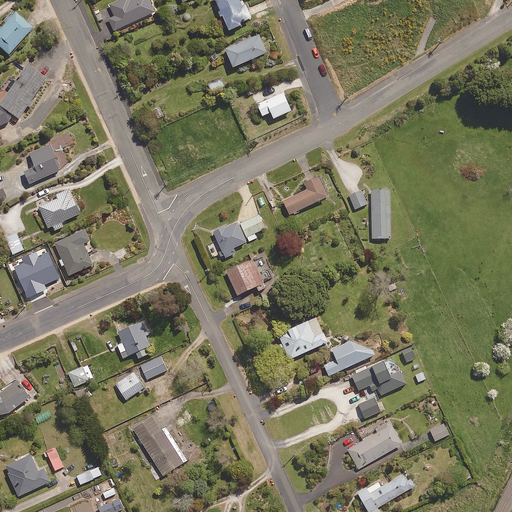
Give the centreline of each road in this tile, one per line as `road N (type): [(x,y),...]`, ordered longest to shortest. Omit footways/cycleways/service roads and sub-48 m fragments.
road 1 (residential): [(168,243),(295,511)]
road 2 (residential): [(62,0),(168,243)]
road 3 (residential): [(168,243),(199,196),(336,125)]
road 4 (residential): [(336,125),(511,16)]
road 5 (residential): [(0,342),(145,277),(168,243)]
road 6 (residential): [(287,0),(336,125)]
